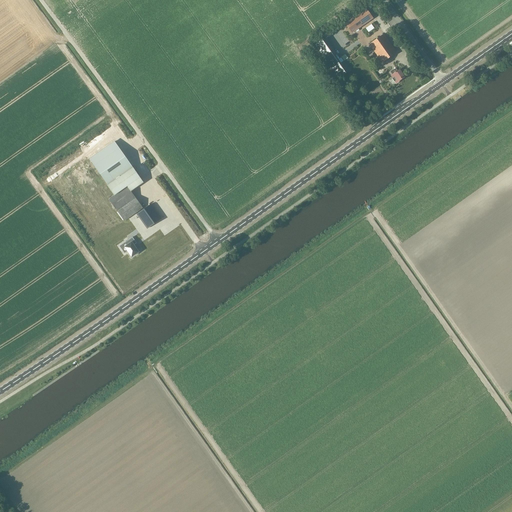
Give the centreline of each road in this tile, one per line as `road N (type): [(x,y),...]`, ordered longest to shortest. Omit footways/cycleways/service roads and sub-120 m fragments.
road 1 (primary): [(0,391),(443,82)]
road 2 (track): [(40,0),(137,132)]
